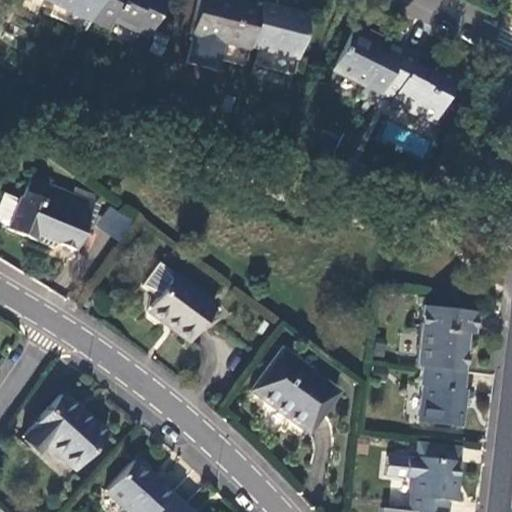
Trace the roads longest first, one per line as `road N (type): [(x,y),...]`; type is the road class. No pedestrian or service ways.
road 1 (tertiary): [(276,511),(183,416),(56,323)]
road 2 (residential): [(500,511),(511,385)]
